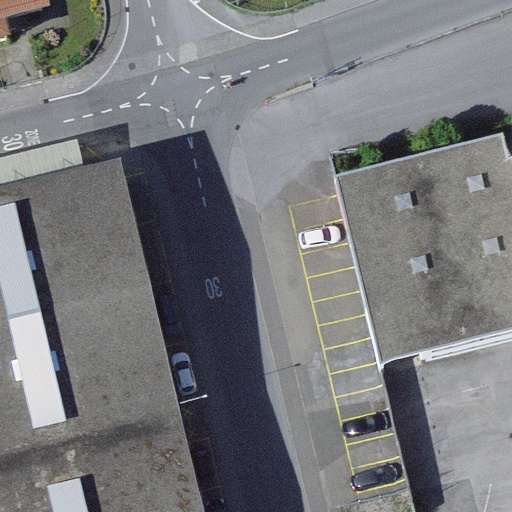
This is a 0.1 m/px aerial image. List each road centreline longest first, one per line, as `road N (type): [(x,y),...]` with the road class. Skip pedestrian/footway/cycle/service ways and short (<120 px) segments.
road 1 (residential): [(175,100),(276,511)]
road 2 (residential): [(450,0),(175,100)]
road 3 (residential): [(175,100),(0,140)]
